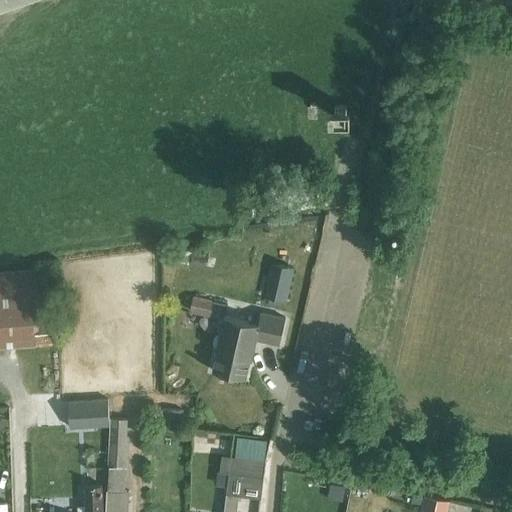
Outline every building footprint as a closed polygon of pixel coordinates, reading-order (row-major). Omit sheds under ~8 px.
[(334,117),(346,117),(346,105),(334,105),(334,117)] [(275,196),(251,200),(253,214),(277,210),(275,196)] [(189,264),(205,268),(208,256),(192,252),(189,264)] [(35,270),(0,272),(0,344),(51,341),(48,293),(44,293),(44,277),(54,277),(54,264),(35,265),(35,270)] [(194,293),(191,309),(211,314),(214,298),(194,293)] [(224,373),(245,378),(254,338),(278,344),(285,317),(260,311),(259,317),(247,315),(246,320),(223,314),(222,318),(219,320),(218,327),(219,330),(215,350),(216,350),(211,370),(219,372),(219,373),(223,374),(224,373)] [(107,398),(68,401),(69,427),(109,424),(107,398)] [(184,407),(163,406),(162,426),(184,426),(184,407)] [(0,413),(0,427),(3,429),(8,418),(0,413)] [(110,418),(108,465),(124,466),(127,419),(110,418)] [(386,429),(384,439),(432,449),(434,439),(386,429)] [(252,457),(263,458),(264,443),(253,442),(252,457)] [(235,511),(238,493),(259,496),(262,475),(264,461),(222,455),(220,470),(229,471),(223,511),(235,511)] [(84,484),(85,511),(101,511),(100,483),(84,484)] [(355,487),(353,497),(367,500),(369,489),(355,487)] [(128,511),(129,490),(123,489),(106,489),(105,511),(128,511)] [(445,511),(447,501),(423,496),(419,511),(445,511)]
